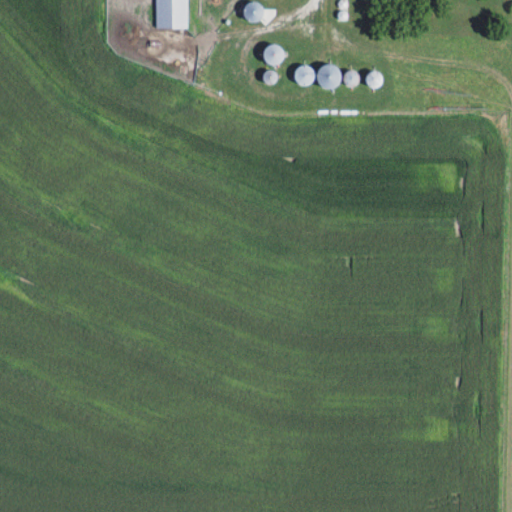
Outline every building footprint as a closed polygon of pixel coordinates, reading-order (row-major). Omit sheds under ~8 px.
[(186,0),(155,0),(155,28),(175,28),(175,24),(187,24),(186,0)] [(244,18),(259,22),(264,6),(248,2),(244,18)] [(270,65),(285,58),(279,44),(264,50),(270,65)] [(314,81),(310,65),(295,69),(300,85),(314,81)] [(359,85),(358,72),(340,73),(339,65),(319,66),(321,87),(359,85)] [(381,72),(368,74),(369,87),(382,85),(381,72)]
